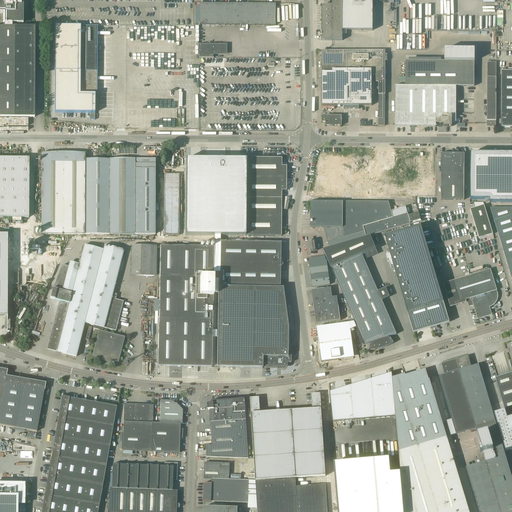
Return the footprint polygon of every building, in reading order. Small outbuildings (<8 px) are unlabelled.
[(12,24),(23,24),(23,23),(23,1),(21,1),(20,0),(0,0),(0,116),(34,117),(35,26),(12,26),(12,24)] [(332,0),(332,5),(322,5),(322,40),(343,40),(343,30),(373,30),(373,0),(367,0),(332,0)] [(264,25),(275,26),(275,4),(199,3),(199,6),(199,10),(199,25),(205,25),(209,25),(215,25),(239,26),(239,25),(245,25),(245,26),(264,26),(264,25)] [(95,26),(55,26),(54,112),(89,112),(89,119),(94,119),(95,51),(100,51),(100,47),(95,47),(95,26)] [(198,44),(198,55),(199,55),(199,58),(213,58),(213,55),(226,55),(226,44),(198,44)] [(392,107),(392,113),(395,113),(395,126),(425,126),(436,126),(437,126),(440,126),(452,126),(452,124),(455,124),(456,124),(456,122),(457,113),(458,113),(458,100),(457,100),(457,86),(475,86),(475,61),(476,49),(445,48),(445,61),(406,61),(405,85),(395,85),(395,107),(392,107)] [(321,72),(322,106),(344,106),(359,106),(372,106),(372,76),(378,76),(378,83),(380,83),(380,126),(385,126),(385,51),(321,50),(321,51),(322,51),(322,64),(321,72)] [(487,77),(487,93),(487,121),(487,126),(496,126),(496,121),(496,77),(496,62),(487,62),(487,77)] [(511,70),(501,71),(501,126),(511,126),(511,70)] [(114,94),(95,94),(95,105),(114,105),(114,94)] [(342,121),(342,119),(342,116),(322,116),(322,121),(325,122),(325,125),(330,126),(333,126),(342,126),(342,121)] [(41,234),(85,235),(85,153),(86,153),(72,152),(57,152),(41,153),(41,234)] [(324,152),(317,152),(315,168),(316,168),(311,197),(436,197),(435,152),(397,152),(324,152)] [(451,153),(441,153),(441,164),(441,200),(464,200),(464,164),(464,153),(455,153),(455,154),(451,154),(451,153)] [(470,173),(470,200),(489,200),(489,203),(511,202),(511,153),(480,153),(480,173),(470,173)] [(0,217),(29,217),(29,158),(0,157),(0,217)] [(245,160),(245,236),(275,236),(281,236),(281,191),(286,191),(286,166),(281,166),(281,158),(251,158),(251,160),(245,160)] [(132,159),(109,159),(109,234),(132,235),(132,159)] [(132,159),(132,235),(155,235),(155,159),(132,159)] [(185,159),(185,235),(214,236),(220,236),(245,236),(245,160),(245,159),(225,159),(206,159),(185,159)] [(178,235),(178,174),(165,174),(164,235),(178,235)] [(310,202),(310,227),(324,227),(328,242),(365,232),(366,236),(366,237),(370,236),(410,224),(410,223),(410,222),(408,213),(406,206),(391,211),(388,202),(343,202),(310,202)] [(479,239),(493,235),(484,205),(470,210),(479,239)] [(511,210),(511,208),(490,208),(511,280),(511,210)] [(421,226),(385,236),(407,313),(407,312),(408,314),(410,322),(413,332),(431,326),(448,321),(445,312),(446,312),(444,303),(443,303),(443,302),(421,226)] [(8,234),(0,234),(0,315),(7,316),(7,332),(9,332),(9,331),(7,331),(7,316),(8,240),(8,234)] [(214,236),(214,247),(215,247),(214,266),(220,266),(220,271),(220,272),(219,287),(219,330),(217,337),(217,367),(262,368),(262,367),(265,367),(265,368),(277,368),(277,365),(281,365),(281,366),(281,367),(282,368),(283,368),(284,368),(285,367),(286,366),(286,365),(286,363),(291,363),(291,353),(287,353),(288,328),(282,288),(280,288),(280,280),(280,271),(280,265),(282,265),(282,266),(281,252),(280,252),(280,242),(220,241),(220,236),(214,236)] [(395,330),(382,300),(389,297),(385,287),(378,291),(362,255),(376,249),(370,236),(366,237),(323,249),(331,268),(364,344),(371,342),(372,344),(370,344),(370,350),(371,350),(372,350),(373,350),(374,350),(375,350),(375,349),(376,349),(377,349),(378,349),(379,349),(380,349),(380,348),(381,348),(382,348),(383,348),(384,347),(385,347),(386,347),(387,346),(388,346),(389,345),(390,345),(390,344),(391,344),(392,343),(393,343),(394,342),(390,337),(389,338),(388,337),(397,334),(395,330)] [(309,248),(307,248),(308,252),(309,252),(310,252),(311,254),(314,254),(314,251),(317,251),(316,240),(308,241),(309,248)] [(57,310),(47,349),(59,352),(76,357),(77,352),(85,323),(94,325),(93,328),(102,331),(103,328),(115,331),(123,301),(115,299),(116,294),(113,294),(124,250),(104,245),(103,250),(84,245),(78,269),(68,267),(62,265),(53,288),(52,288),(50,298),(53,299),(59,301),(57,310)] [(150,246),(131,245),(131,276),(149,276),(150,246)] [(37,249),(26,246),(25,251),(16,248),(12,264),(20,266),(21,264),(26,265),(27,261),(31,262),(33,253),(36,253),(37,249)] [(160,246),(157,366),(212,367),(212,337),(217,337),(219,330),(214,330),(212,330),(214,271),(215,271),(220,272),(220,271),(220,266),(214,266),(215,247),(160,246)] [(326,260),(324,260),(309,262),(313,287),(330,285),(326,260)] [(497,293),(496,291),(497,290),(490,269),(443,284),(450,306),(450,307),(467,302),(469,307),(473,305),(478,319),(492,315),(489,307),(492,306),(494,304),(495,303),(496,301),(497,298),(497,295),(497,293)] [(321,308),(338,306),(337,296),(332,297),(331,288),(311,290),(314,307),(321,306),(321,308)] [(340,320),(338,306),(321,308),(321,306),(314,307),(316,324),(328,322),(340,320)] [(349,323),(316,327),(321,362),(336,360),(336,358),(353,356),(351,345),(352,345),(349,323)] [(99,330),(93,352),(92,356),(98,357),(98,359),(111,363),(112,361),(118,362),(125,337),(99,330)] [(511,511),(511,479),(478,364),(470,367),(468,357),(442,364),(445,374),(439,376),(451,419),(450,419),(446,420),(450,435),(456,434),(475,428),(482,452),(476,454),(479,463),(465,467),(478,511),(511,511)] [(511,372),(495,378),(505,411),(494,414),(506,452),(511,449),(511,360),(509,361),(511,370),(511,372)] [(392,377),(395,417),(400,472),(403,511),(469,511),(429,379),(428,379),(425,370),(405,376),(405,374),(392,377)] [(392,373),(330,392),(332,422),(395,417),(392,377),(392,373)] [(0,424),(17,428),(26,379),(6,376),(6,377),(5,377),(0,406),(0,424)] [(26,379),(17,428),(37,431),(45,383),(26,379)] [(295,477),(295,478),(326,476),(320,393),(311,394),(312,409),(260,412),(259,397),(250,398),(255,480),(295,477)] [(44,497),(41,511),(97,511),(116,406),(62,396),(55,437),(44,497)] [(246,420),(246,419),(244,399),(241,399),(224,400),(216,401),(216,400),(211,401),(211,403),(208,403),(208,410),(210,410),(210,421),(212,445),(206,445),(207,457),(248,459),(246,420)] [(159,423),(180,424),(182,424),(183,410),(176,403),(174,403),(174,401),(160,400),(159,423)] [(180,424),(159,423),(152,423),(153,405),(124,404),(122,451),(179,453),(179,438),(182,439),(183,429),(180,429),(180,424)] [(389,458),(334,463),(338,511),(403,511),(400,472),(391,473),(389,458)] [(207,462),(207,477),(219,478),(232,479),(232,463),(207,462)] [(112,488),(172,490),(172,480),(177,480),(177,463),(164,463),(164,466),(113,464),(112,488)] [(257,509),(255,480),(249,480),(232,479),(212,478),(212,483),(207,483),(206,501),(248,503),(248,508),(257,509)] [(292,511),(290,478),(255,480),(257,509),(257,511),(292,511)] [(0,511),(17,511),(17,503),(23,503),(23,485),(0,484),(0,511)] [(172,490),(112,488),(110,488),(108,511),(176,511),(176,508),(178,508),(178,504),(176,504),(177,491),(172,490)]
